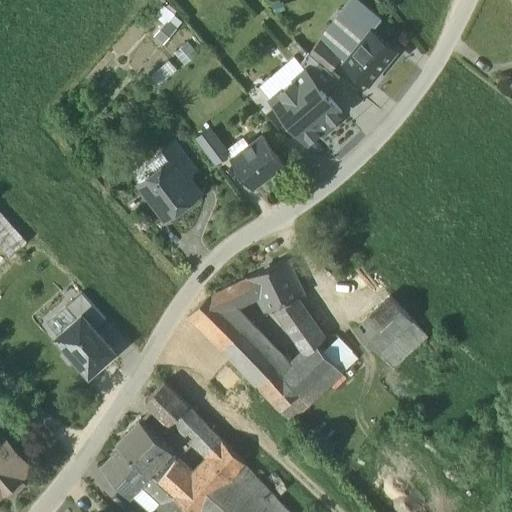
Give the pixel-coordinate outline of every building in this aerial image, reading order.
[(380,21),(354,0),(352,0),(318,42),(340,59),(344,63),(370,32),(371,32),(380,21)] [(167,24),(157,36),(166,43),(184,21),(166,6),(158,16),(167,24)] [(371,32),(370,32),(344,63),(343,64),(368,83),(395,51),(371,32)] [(340,59),(318,42),(308,54),(330,71),(340,59)] [(308,54),(300,65),(306,71),(324,91),(339,78),(330,71),(308,54)] [(306,71),(289,85),(325,127),(342,113),(324,91),(306,71)] [(307,143),(325,127),(289,85),(271,100),(276,106),(307,143)] [(265,115),(276,106),(261,88),(250,97),(265,115)] [(208,130),(196,139),(202,148),(215,139),(208,130)] [(262,136),(230,162),(252,190),(284,164),(262,136)] [(228,155),(215,139),(202,148),(215,165),(228,155)] [(172,145),(163,152),(170,162),(184,179),(193,172),(172,145)] [(184,179),(170,162),(155,174),(158,178),(144,189),(165,217),(168,215),(173,217),(179,213),(179,207),(195,195),(184,180),(184,179)] [(26,242),(0,213),(0,245),(10,256),(26,242)] [(286,260),(242,282),(250,300),(255,298),(263,314),(276,308),(296,300),(303,297),(286,260)] [(242,282),(207,299),(220,314),(250,300),(242,282)] [(106,320),(82,293),(66,308),(77,320),(82,315),(95,329),(106,320)] [(410,319),(390,296),(355,329),(375,351),(410,319)] [(207,299),(206,299),(188,318),(280,411),(297,394),(281,377),(220,314),(207,299)] [(296,300),(276,308),(289,327),(308,315),(296,300)] [(57,338),(89,374),(115,351),(95,329),(82,315),(77,320),(57,338)] [(308,315),(289,327),(307,353),(308,354),(316,346),(325,338),(308,315)] [(410,319),(375,351),(392,369),(427,336),(410,319)] [(32,326),(10,349),(28,365),(50,342),(32,326)] [(342,373),(316,346),(308,354),(307,353),(281,377),(297,394),(299,396),(309,387),(319,395),(342,373)] [(188,406),(164,382),(145,402),(168,425),(175,419),(188,406)] [(297,394),(280,411),(291,422),(319,395),(309,387),(299,396),(297,394)] [(223,441),(188,406),(175,419),(211,455),(223,441)] [(170,450),(139,421),(116,444),(119,447),(148,474),(170,450)] [(0,433),(0,492),(1,492),(4,494),(20,480),(17,477),(29,466),(0,433)] [(191,476),(173,496),(189,511),(198,511),(221,488),(244,462),(223,441),(211,455),(191,476)] [(148,474),(119,447),(100,468),(131,498),(140,487),(150,476),(148,474)] [(175,461),(157,482),(170,494),(173,496),(191,476),(175,461)] [(245,511),(280,511),(284,508),(258,480),(244,462),(221,488),(245,511)] [(157,482),(150,476),(140,487),(162,504),(170,494),(157,482)] [(245,511),(221,488),(198,511),(245,511)] [(189,511),(173,496),(170,494),(162,504),(153,511),(189,511)]
